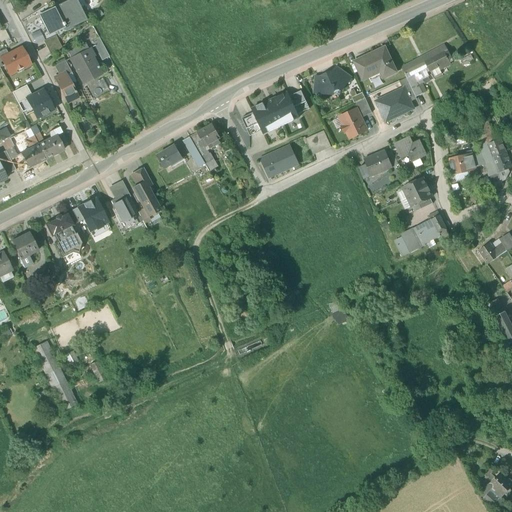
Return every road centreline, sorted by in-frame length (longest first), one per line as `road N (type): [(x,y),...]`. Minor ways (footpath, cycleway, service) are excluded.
road 1 (residential): [(216,101),(264,193),(425,115),(447,215),(459,220),(511,201)]
road 2 (track): [(230,355),(74,430),(0,504)]
road 3 (track): [(264,193),(200,233),(193,258),(232,361),(270,344)]
road 4 (tertiary): [(216,101),(441,0)]
road 5 (residential): [(93,173),(2,0)]
road 6 (track): [(511,455),(458,436),(359,511)]
road 7 (tertiary): [(93,173),(216,101)]
